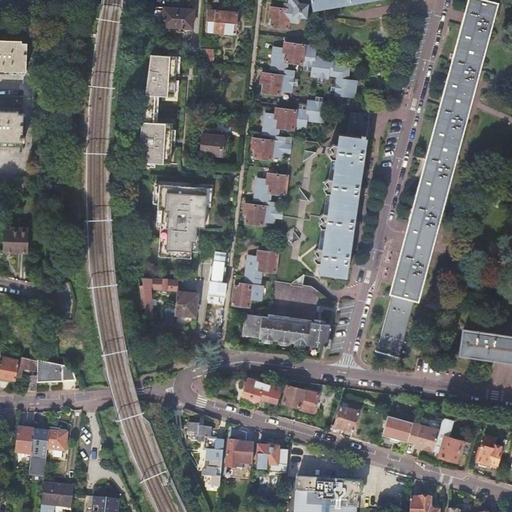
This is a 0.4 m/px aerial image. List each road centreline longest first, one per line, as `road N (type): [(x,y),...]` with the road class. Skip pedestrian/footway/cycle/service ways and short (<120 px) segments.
road 1 (residential): [(342,372),(445,0)]
road 2 (residential): [(182,390),(196,402),(511,495)]
road 3 (residential): [(0,401),(182,390)]
road 4 (residential): [(342,372),(220,361),(189,371),(182,390)]
road 5 (residential): [(511,398),(342,372)]
